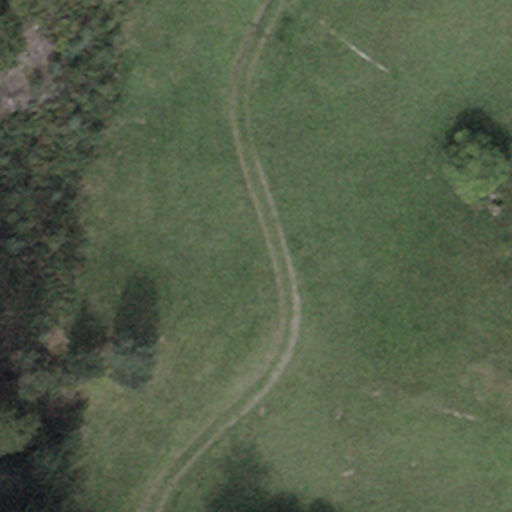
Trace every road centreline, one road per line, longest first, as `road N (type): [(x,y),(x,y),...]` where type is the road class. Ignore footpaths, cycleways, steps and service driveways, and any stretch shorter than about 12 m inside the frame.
road 1 (track): [(152,511),(170,478),(267,374),(284,339),(289,308),(241,132),(250,47),(275,0)]
road 2 (trunk): [(511,117),(400,0)]
